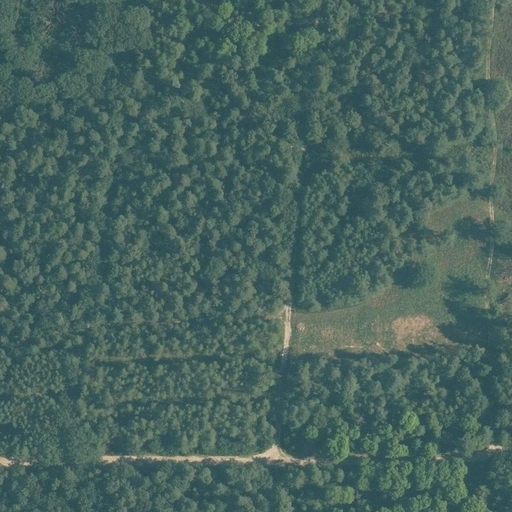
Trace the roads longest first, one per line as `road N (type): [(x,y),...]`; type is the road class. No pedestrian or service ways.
road 1 (track): [(61,464),(145,0)]
road 2 (track): [(271,460),(313,0)]
road 3 (track): [(285,320),(0,337)]
road 4 (track): [(0,465),(271,460)]
road 5 (track): [(271,460),(511,457)]
